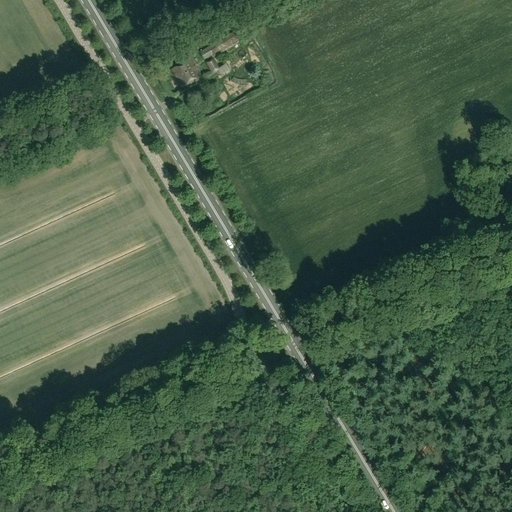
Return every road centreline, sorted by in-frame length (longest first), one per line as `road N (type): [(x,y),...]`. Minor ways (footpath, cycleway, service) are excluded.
road 1 (primary): [(393,511),(88,0)]
road 2 (unclassified): [(349,511),(228,285),(60,0)]
